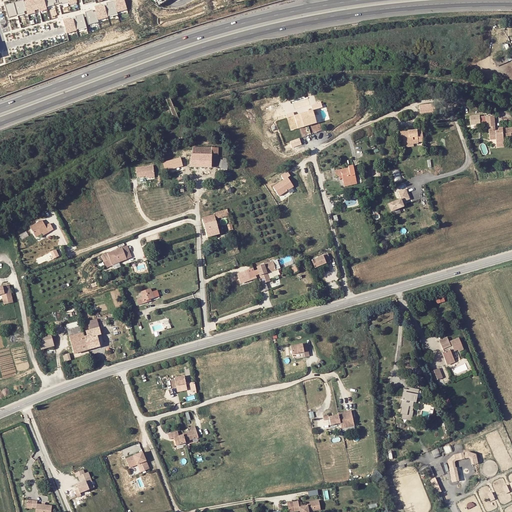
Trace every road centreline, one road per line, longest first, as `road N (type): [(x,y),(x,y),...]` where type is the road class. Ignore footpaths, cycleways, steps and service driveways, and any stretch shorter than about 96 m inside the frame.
road 1 (trunk): [(0,122),(281,26),(408,5),(511,2)]
road 2 (trunk): [(361,0),(195,38),(0,110)]
road 3 (residential): [(443,99),(413,103),(315,151),(349,301)]
road 4 (residential): [(67,247),(75,252),(196,213),(207,342)]
road 5 (secondary): [(511,255),(349,301)]
road 6 (residential): [(179,511),(119,368)]
road 7 (secondary): [(349,301),(207,342)]
road 8 (unknown): [(49,393),(18,288),(0,284)]
road 9 (secondary): [(119,368),(0,414)]
